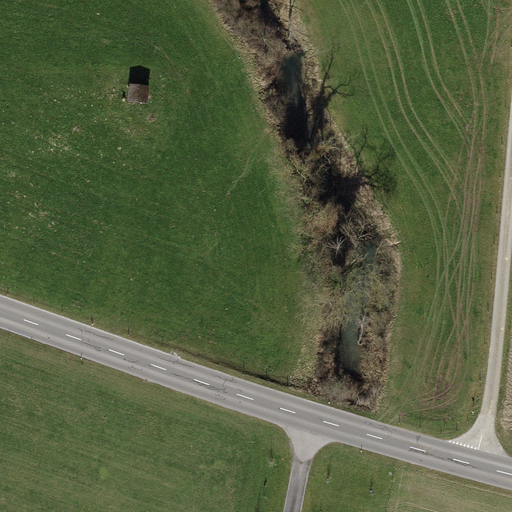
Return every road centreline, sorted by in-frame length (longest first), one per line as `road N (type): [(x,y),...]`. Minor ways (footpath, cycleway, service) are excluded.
road 1 (tertiary): [(0,312),(312,419),(511,474)]
road 2 (track): [(481,466),(511,160)]
